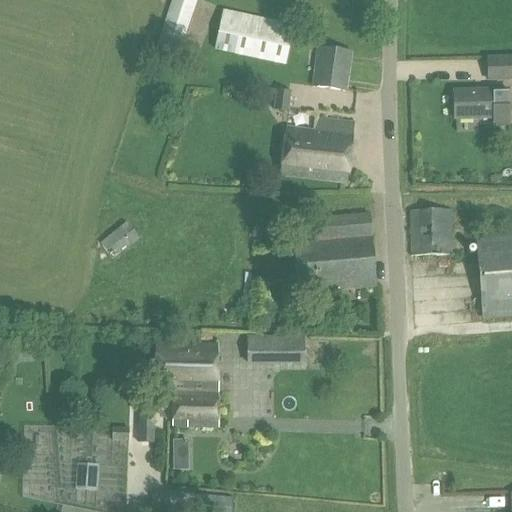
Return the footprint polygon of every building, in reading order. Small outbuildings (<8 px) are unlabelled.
[(174,0),(167,30),(191,36),(200,0),(174,0)] [(296,26),(235,12),(226,10),(217,51),(287,67),(296,26)] [(352,52),(316,46),(311,87),(348,90),(352,52)] [(511,57),(488,58),(488,80),(511,79),(511,57)] [(509,121),(508,89),(454,91),(455,119),(494,118),(494,122),(509,121)] [(291,92),(276,90),(273,110),(289,112),(291,92)] [(316,117),(313,131),(352,135),(354,121),(316,117)] [(352,135),(313,131),(287,127),(280,175),(345,183),(352,135)] [(451,255),(451,209),(409,210),(410,256),(451,255)] [(374,286),(369,214),(313,218),(315,241),(293,243),(297,292),(374,286)] [(113,259),(139,239),(126,222),(100,242),(113,259)] [(511,230),(474,233),(481,318),(511,316),(511,230)] [(304,365),(304,336),(247,337),(247,366),(304,365)] [(155,342),(154,392),(172,392),(171,427),(219,427),(218,344),(155,342)] [(138,442),(154,443),(155,406),(139,406),(138,442)] [(127,442),(128,427),(112,427),(112,441),(127,442)] [(194,452),(195,430),(180,430),(180,452),(194,452)] [(173,470),(188,470),(188,461),(173,461),(173,470)] [(74,489),(97,491),(99,465),(76,463),(74,489)] [(162,511),(231,511),(232,497),(179,492),(180,488),(164,486),(162,511)] [(79,495),(78,505),(114,511),(132,511),(133,505),(79,495)]
